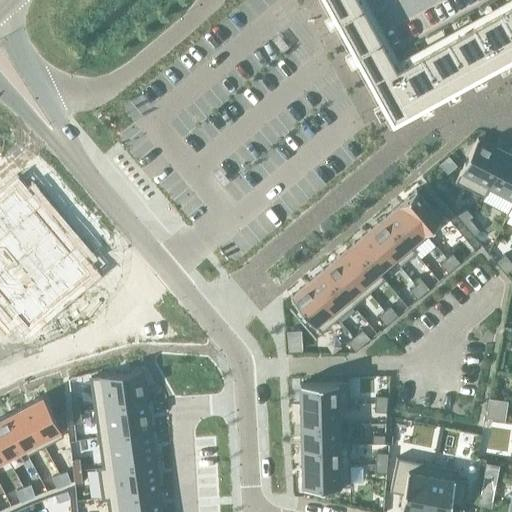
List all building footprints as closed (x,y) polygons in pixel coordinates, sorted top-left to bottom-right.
[(511,0),(327,0),(392,119),(511,52),(511,0)] [(478,138),(455,182),(482,196),(505,152),(478,138)] [(484,197),(482,201),(507,214),(511,205),(511,155),(505,152),(482,196),(484,197)] [(16,186),(0,198),(0,305),(11,319),(17,314),(27,326),(90,273),(80,262),(86,257),(31,192),(25,197),(16,186)] [(416,189),(401,202),(429,235),(444,222),(416,189)] [(401,202),(385,216),(389,221),(413,249),(425,238),(429,235),(401,202)] [(465,207),(456,214),(464,224),(470,218),(473,216),(465,207)] [(382,218),(369,229),(394,258),(393,259),(399,267),(416,252),(413,249),(389,221),(385,216),(382,218)] [(470,218),(464,224),(474,236),(480,230),(470,218)] [(369,229),(353,242),(378,272),(379,271),(393,259),(394,258),(369,229)] [(353,242),(337,256),(369,293),(385,278),(379,271),(378,272),(353,242)] [(453,253),(446,258),(454,267),(460,262),(453,253)] [(505,254),(496,261),(501,267),(510,260),(505,254)] [(337,256),(322,269),(353,306),(369,293),(337,256)] [(446,258),(440,263),(448,272),(454,267),(446,258)] [(511,262),(510,260),(501,267),(506,274),(511,268),(511,262)] [(322,269),(306,283),(337,319),(353,306),(322,269)] [(422,279),(416,284),(423,293),(430,288),(422,279)] [(306,283),(290,296),(321,333),(337,319),(306,283)] [(416,284),(409,289),(417,298),(423,293),(416,284)] [(390,305),(384,311),(392,320),(398,314),(390,305)] [(384,311),(378,316),(386,325),(392,320),(384,311)] [(362,329),(355,336),(363,345),(370,338),(362,329)] [(355,336),(347,342),(355,351),(363,345),(355,336)] [(143,369),(90,377),(95,408),(147,400),(143,369)] [(348,382),(300,383),(300,404),(339,403),(339,405),(349,405),(348,382)] [(375,403),(387,403),(387,395),(375,395),(375,403)] [(43,396),(24,405),(45,445),(64,436),(43,396)] [(79,398),(71,399),(72,411),(80,410),(79,398)] [(147,400),(95,408),(99,438),(151,430),(147,400)] [(339,403),(300,404),(301,425),(339,424),(339,405),(339,403)] [(375,403),(375,411),(387,412),(387,404),(375,403)] [(24,405),(6,415),(28,455),(45,445),(24,405)] [(80,410),(72,411),(74,423),(82,422),(80,410)] [(6,415),(0,418),(0,443),(7,457),(23,449),(27,455),(28,455),(6,415)] [(339,424),(301,425),(301,446),(340,445),(340,443),(339,424)] [(103,466),(98,467),(98,468),(156,460),(151,430),(99,438),(103,466)] [(373,434),(373,442),(385,443),(385,435),(373,434)] [(340,445),(301,446),(302,466),(350,465),(349,443),(340,443),(340,445)] [(376,452),(376,462),(388,463),(388,453),(376,452)] [(397,457),(390,491),(403,493),(399,511),(402,511),(423,511),(433,464),(397,457)] [(80,458),(72,459),(73,471),(81,470),(80,458)] [(156,460),(98,468),(103,498),(160,490),(156,460)] [(376,462),(375,472),(387,473),(388,463),(376,462)] [(433,464),(423,511),(447,511),(450,503),(463,505),(468,481),(455,478),(457,469),(433,464)] [(350,465),(302,466),(302,487),(351,486),(350,465)] [(81,470),(73,471),(75,483),(83,482),(81,470)] [(67,471),(59,474),(64,486),(72,483),(67,471)] [(59,474),(52,477),(57,489),(64,486),(59,474)] [(31,485),(24,488),(28,500),(36,497),(31,485)] [(24,488),(16,491),(21,503),(28,500),(24,488)] [(67,490),(55,495),(58,503),(70,498),(67,490)] [(163,511),(160,490),(103,498),(108,498),(109,511),(163,511)] [(481,490),(478,505),(490,507),(493,492),(481,490)]
